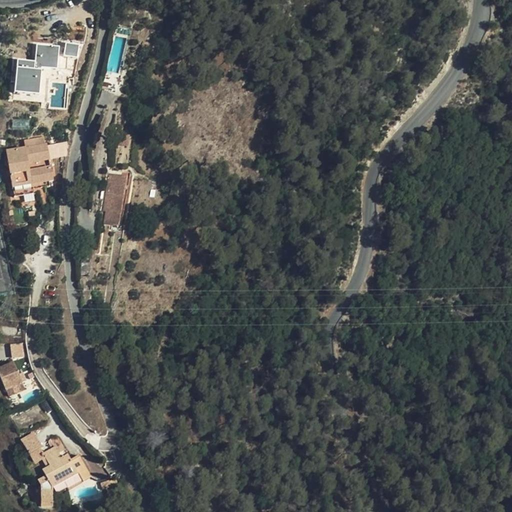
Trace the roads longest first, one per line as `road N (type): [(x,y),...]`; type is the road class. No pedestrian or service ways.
road 1 (unclassified): [(376,511),(355,468),(325,356),(327,325),(357,283),(381,156),(446,90),(475,42),(480,0)]
road 2 (residential): [(107,0),(72,160),(71,292),(115,442),(151,511)]
